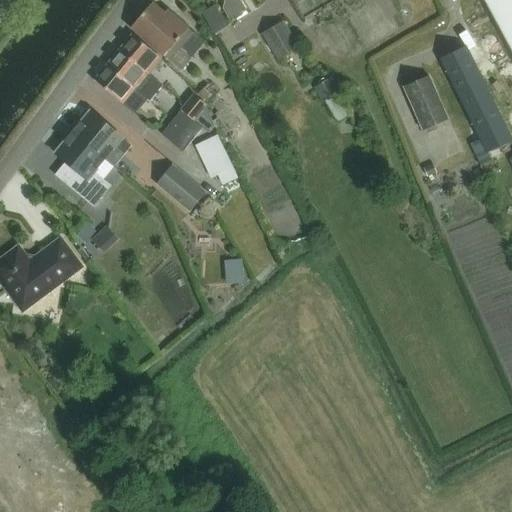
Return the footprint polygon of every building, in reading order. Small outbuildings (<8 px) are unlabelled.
[(225,0),(223,9),(229,20),(243,12),(236,0),(225,0)] [(511,0),(482,0),(511,54),(511,0)] [(167,11),(165,14),(153,4),(131,30),(180,72),(206,42),(194,32),(194,33),(167,11)] [(215,6),(208,12),(220,28),(227,23),(215,6)] [(262,34),(277,59),(299,46),(284,21),(262,34)] [(148,74),(149,73),(161,58),(133,34),(120,50),(148,74)] [(154,78),(149,73),(148,74),(120,50),(108,65),(136,89),(135,90),(151,103),(164,86),(154,78)] [(444,60),(484,139),(505,129),(465,50),(444,60)] [(135,90),(136,89),(108,65),(95,81),(123,104),(135,90)] [(449,119),(430,76),(405,87),(423,130),(426,129),(428,133),(438,128),(436,124),(449,119)] [(314,89),(323,105),(340,94),(331,79),(324,83),(322,80),(318,83),(319,86),(314,89)] [(209,133),(215,125),(205,106),(194,97),(182,110),(193,120),(203,128),(209,133)] [(203,128),(193,120),(182,110),(169,127),(190,144),(203,128)] [(91,112),(73,133),(105,159),(116,147),(125,154),(132,146),(91,112)] [(183,152),(190,144),(169,127),(162,135),(183,152)] [(94,207),(105,194),(112,186),(95,172),(105,159),(73,133),(56,154),(74,169),(63,182),(94,207)] [(217,135),(195,146),(211,179),(217,175),(222,186),(237,179),(217,135)] [(157,185),(191,213),(208,193),(173,164),(157,185)] [(19,248),(0,262),(0,278),(23,310),(81,267),(61,240),(34,260),(27,259),(19,248)]
